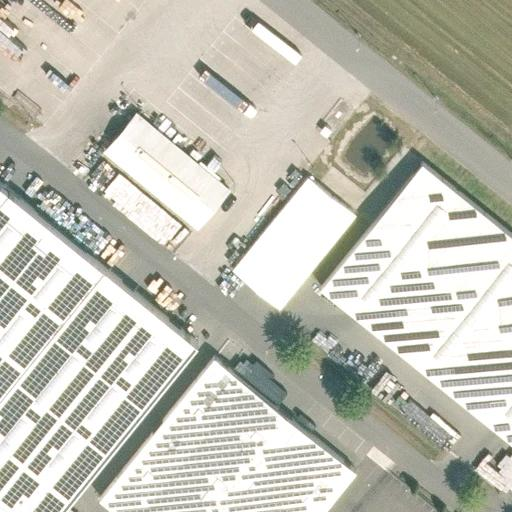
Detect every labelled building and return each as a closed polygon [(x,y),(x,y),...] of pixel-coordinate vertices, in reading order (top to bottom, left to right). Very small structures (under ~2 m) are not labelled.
[(124,119),(98,151),(190,224),(216,191),(124,119)] [(511,228),(426,160),(322,290),(511,441),(511,228)] [(313,169),(240,268),(290,306),(364,207),(313,169)] [(0,511),(56,511),(193,344),(0,185),(0,511)] [(213,353),(99,488),(128,511),(310,511),(348,467),(213,353)]
